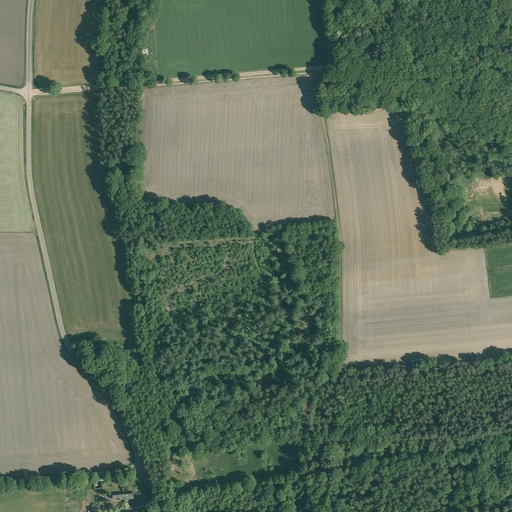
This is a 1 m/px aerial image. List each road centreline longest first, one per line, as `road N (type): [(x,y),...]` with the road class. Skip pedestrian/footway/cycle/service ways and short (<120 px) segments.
road 1 (unclassified): [(142,469),(110,395),(62,332),(30,182),(28,91)]
road 2 (track): [(326,67),(317,100),(340,232),(333,443)]
road 3 (track): [(326,67),(28,91)]
road 4 (unclassified): [(0,482),(142,469)]
road 5 (track): [(506,122),(489,0)]
